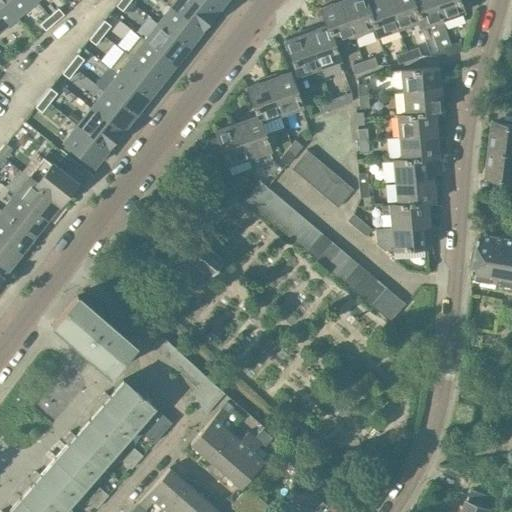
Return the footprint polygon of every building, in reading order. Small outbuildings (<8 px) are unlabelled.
[(0,0),(0,31),(17,17),(1,0),(0,0)] [(36,1),(35,0),(1,0),(17,17),(36,1)] [(122,11),(130,1),(127,0),(120,0),(116,6),(122,11)] [(215,13),(198,0),(167,0),(166,2),(165,3),(170,7),(171,6),(201,30),(215,13)] [(224,0),(198,0),(215,13),(224,0)] [(352,35),(339,0),(335,0),(319,6),(325,25),(326,25),(332,42),(333,42),(352,35)] [(363,0),(339,0),(352,35),(372,28),(373,28),(363,0)] [(398,26),(388,0),(363,0),(373,28),(372,28),(374,34),(398,26)] [(411,0),(388,0),(398,26),(417,19),(418,19),(411,0)] [(442,20),(434,0),(411,0),(418,19),(417,19),(419,27),(428,24),(437,49),(447,45),(450,44),(442,20)] [(460,5),(458,0),(434,0),(442,20),(463,12),(460,5)] [(201,30),(171,6),(170,7),(157,23),(188,47),(201,30)] [(58,8),(49,16),(54,22),(64,15),(58,8)] [(45,30),(54,22),(49,16),(40,24),(45,30)] [(110,26),(104,20),(96,30),(103,35),(110,26)] [(188,47),(157,23),(144,39),(144,40),(174,64),(188,47)] [(339,61),(333,42),(332,42),(326,25),(325,25),(306,32),(318,68),(339,61)] [(95,44),(103,35),(96,30),(89,39),(95,44)] [(318,68),(306,32),(285,39),(303,91),(313,88),(307,71),(318,68)] [(174,64),(144,40),(144,39),(140,35),(139,36),(126,52),(131,56),(130,57),(161,80),(174,64)] [(462,50),(461,47),(459,41),(450,44),(447,45),(450,54),(462,50)] [(450,54),(447,45),(437,49),(436,49),(439,58),(450,54)] [(418,47),(407,51),(410,60),(421,56),(418,47)] [(161,80),(130,57),(131,56),(126,52),(123,50),(123,51),(109,68),(109,69),(116,74),(117,74),(147,97),(161,80)] [(410,60),(407,51),(395,55),(399,64),(410,60)] [(83,59),(77,54),(69,64),(76,69),(83,59)] [(373,57),(362,61),(365,70),(377,66),(373,57)] [(365,70),(362,61),(351,65),(354,74),(365,70)] [(68,78),(76,69),(69,64),(62,73),(68,78)] [(440,87),(438,67),(400,71),(401,91),(440,87)] [(300,108),(288,72),(267,79),(279,115),(300,108)] [(147,97),(117,74),(116,74),(104,91),(134,114),(147,97)] [(279,115),(267,79),(245,86),(255,115),(256,115),(259,122),(260,122),(279,115)] [(366,83),(357,84),(358,95),(367,94),(366,83)] [(442,111),(440,87),(401,91),(403,114),(434,111),(434,112),(442,111)] [(57,93),(50,88),(42,98),(49,103),(57,93)] [(134,114),(104,91),(90,107),(121,131),(134,114)] [(332,109),(351,102),(350,92),(329,100),(332,109)] [(369,107),(367,94),(358,95),(359,108),(369,107)] [(42,112),(49,103),(42,98),(35,107),(42,112)] [(332,109),(329,100),(317,104),(320,113),(332,109)] [(121,131),(90,107),(83,117),(77,124),(107,148),(121,131)] [(436,134),(434,112),(434,111),(403,114),(396,114),(398,138),(436,134)] [(269,150),(260,122),(259,122),(256,115),(255,115),(236,122),(249,157),(260,153),(263,160),(270,158),(267,150),(269,150)] [(364,125),(363,115),(355,116),(356,126),(364,125)] [(511,123),(503,122),(495,121),(493,133),(490,135),(489,145),(492,147),(492,148),(511,149),(511,123)] [(249,157),(236,122),(215,129),(216,134),(204,138),(212,161),(224,156),(227,164),(249,157)] [(107,148),(77,124),(63,142),(93,166),(107,148)] [(367,128),(357,129),(358,141),(368,140),(367,128)] [(438,156),(436,134),(398,138),(400,159),(430,156),(430,157),(438,156)] [(294,155),(302,146),(294,139),(286,149),(294,155)] [(369,152),(368,140),(358,141),(359,153),(369,152)] [(0,155),(4,158),(12,149),(5,144),(0,150),(0,155)] [(301,174),(316,157),(306,148),(291,166),(301,174)] [(511,178),(511,149),(492,148),(491,150),(488,152),(487,161),(490,164),(488,176),(511,178)] [(287,164),(294,155),(286,149),(279,158),(287,164)] [(432,178),(430,157),(430,156),(400,159),(393,160),(395,182),(432,178)] [(75,182),(43,157),(27,177),(28,178),(58,202),(59,202),(75,182)] [(310,181),(325,163),(316,157),(301,174),(310,181)] [(319,189),(334,172),(325,163),(310,181),(319,189)] [(328,197),(343,179),(334,172),(319,189),(328,197)] [(366,172),(356,173),(358,186),(368,185),(366,172)] [(58,202),(28,178),(15,194),(46,218),(58,202)] [(434,201),(432,178),(395,182),(396,203),(396,204),(426,201),(426,202),(434,201)] [(353,187),(343,179),(328,197),(338,205),(353,187)] [(260,196),(267,186),(261,180),(253,190),(260,196)] [(369,197),(368,185),(358,186),(359,198),(369,197)] [(260,211),(275,193),(267,186),(260,196),(252,204),(260,211)] [(260,196),(253,190),(246,199),(252,204),(260,196)] [(270,219),(285,201),(275,193),(260,211),(270,219)] [(46,218),(15,194),(2,211),(32,235),(46,218)] [(280,227),(294,209),(285,201),(270,219),(280,227)] [(427,215),(426,202),(426,201),(396,204),(396,203),(389,204),(391,227),(428,224),(427,215)] [(304,217),(294,209),(280,227),(288,235),(304,217)] [(0,237),(19,252),(32,235),(2,211),(0,213),(0,237)] [(356,228),(362,221),(353,213),(347,220),(356,228)] [(297,242),(312,224),(304,217),(288,235),(297,242)] [(372,229),(362,221),(356,228),(366,236),(372,229)] [(307,250),(322,232),(312,224),(297,242),(307,250)] [(429,233),(428,224),(391,227),(375,228),(377,244),(384,250),(430,246),(429,233)] [(331,239),(322,232),(307,250),(316,258),(331,239)] [(511,238),(492,235),(481,233),(471,278),(511,286),(511,238)] [(0,264),(6,269),(19,252),(0,237),(0,264)] [(326,266),(341,248),(331,239),(316,258),(326,266)] [(200,241),(192,242),(186,249),(187,257),(208,275),(222,259),(200,241)] [(334,273),(349,255),(341,248),(326,266),(334,273)] [(344,281),(358,263),(349,255),(334,273),(344,281)] [(368,271),(358,263),(344,281),(353,289),(368,271)] [(362,296),(377,278),(368,271),(353,289),(362,296)] [(372,304),(387,286),(377,278),(362,296),(372,304)] [(380,312),(395,293),(387,286),(372,304),(380,312)] [(405,302),(395,293),(380,312),(390,320),(405,302)] [(106,319),(77,295),(54,322),(52,325),(53,326),(53,325),(77,345),(76,346),(80,350),(106,319)] [(133,343),(106,319),(80,350),(84,353),(85,352),(107,371),(106,372),(108,373),(133,343)] [(205,414),(223,393),(161,336),(151,347),(194,387),(184,399),(203,415),(205,414)] [(172,422),(126,382),(123,380),(122,380),(123,381),(110,396),(104,392),(102,395),(137,425),(136,426),(155,442),(172,422)] [(119,445),(136,426),(137,425),(102,395),(97,400),(102,405),(90,419),(119,445)] [(207,459),(229,432),(219,423),(226,414),(220,409),(190,444),(207,459)] [(102,465),(119,445),(90,419),(75,436),(70,431),(67,434),(102,465)] [(224,473),(254,438),(247,432),(240,441),(229,432),(207,459),(224,473)] [(84,486),(102,465),(67,434),(63,440),(68,444),(55,459),(54,459),(53,459),(84,486)] [(260,443),(254,438),(224,473),(240,488),(263,462),(252,452),(260,443)] [(131,469),(142,455),(132,447),(121,460),(131,469)] [(84,486),(53,459),(53,460),(54,460),(41,475),(36,471),(33,474),(67,503),(65,505),(73,511),(91,511),(107,494),(98,486),(92,493),(84,486)] [(163,508),(185,482),(168,468),(138,502),(145,509),(153,500),(163,508)] [(59,511),(65,505),(67,503),(33,474),(28,479),(33,484),(20,499),(20,498),(19,499),(19,500),(32,511),(59,511)] [(188,511),(202,496),(185,482),(163,508),(166,511),(188,511)] [(493,511),(497,499),(498,497),(472,489),(468,501),(467,501),(463,511),(488,511),(489,510),(493,511)] [(239,511),(250,500),(241,493),(231,505),(239,511)] [(219,511),(202,496),(188,511),(219,511)] [(32,511),(19,500),(8,511),(3,511),(1,510),(0,511),(32,511)] [(339,511),(329,503),(327,505),(321,500),(313,510),(310,507),(301,507),(296,511),(339,511)]
